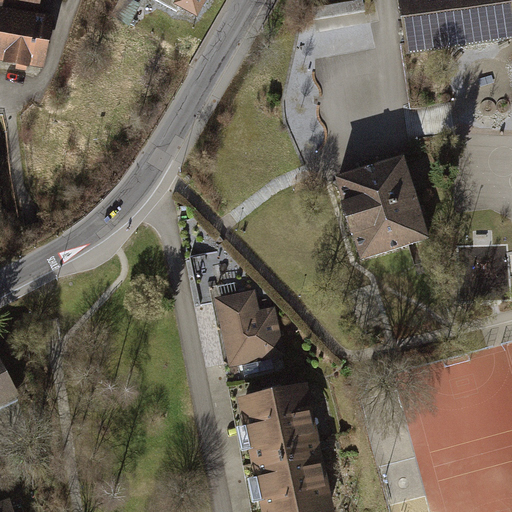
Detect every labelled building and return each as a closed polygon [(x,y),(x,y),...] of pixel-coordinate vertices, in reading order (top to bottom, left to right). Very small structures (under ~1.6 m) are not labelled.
[(0,0),(44,8),(45,0),(0,0)] [(201,0),(175,0),(195,11),(201,0)] [(511,34),(511,0),(402,0),(410,50),(511,34)] [(0,41),(0,60),(46,67),(54,16),(5,8),(0,41)] [(427,233),(404,149),(333,168),(356,253),(427,233)] [(254,287),(211,295),(223,363),(280,353),(271,303),(257,306),(254,287)] [(0,401),(17,393),(0,362),(0,401)] [(305,379),(234,393),(258,511),(312,511),(331,508),(305,379)]
